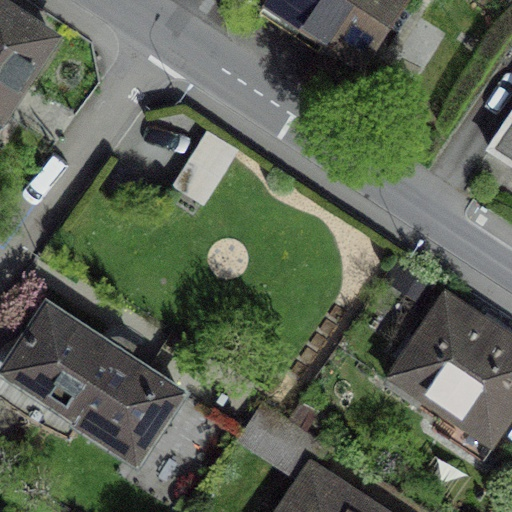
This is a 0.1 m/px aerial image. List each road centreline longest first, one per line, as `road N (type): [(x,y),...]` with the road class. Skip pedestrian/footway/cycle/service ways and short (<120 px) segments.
road 1 (residential): [(165,43),(511,269)]
road 2 (residential): [(0,272),(165,43)]
